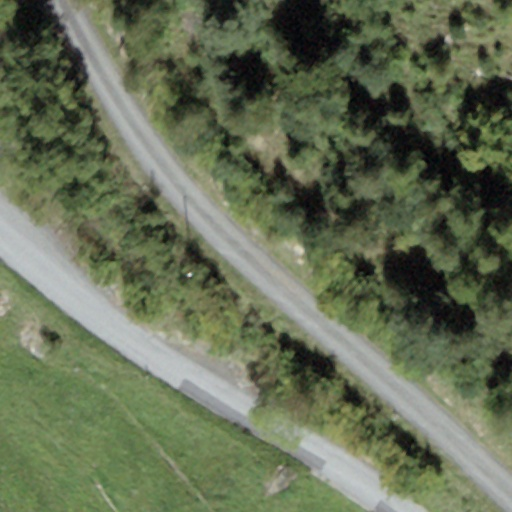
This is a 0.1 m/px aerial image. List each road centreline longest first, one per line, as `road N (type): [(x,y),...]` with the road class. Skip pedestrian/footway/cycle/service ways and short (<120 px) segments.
road 1 (unclassified): [(72,0),(150,141),(278,292),(511,492)]
road 2 (unclassified): [(397,511),(0,233)]
